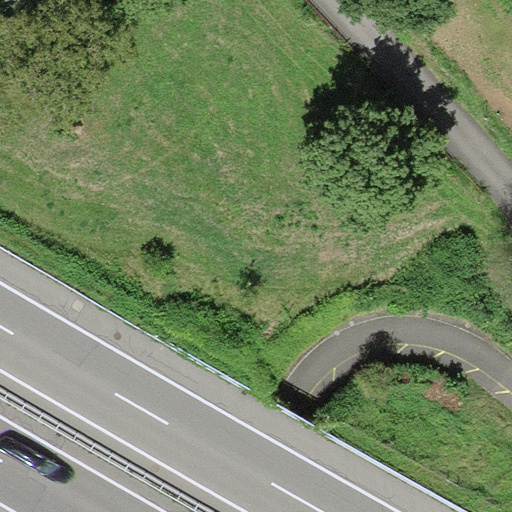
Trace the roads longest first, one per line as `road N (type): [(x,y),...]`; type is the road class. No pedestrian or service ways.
road 1 (motorway): [(327,511),(0,322)]
road 2 (track): [(234,511),(292,411),(334,357),(381,338),(434,340),(511,384)]
road 3 (track): [(334,0),(511,195)]
